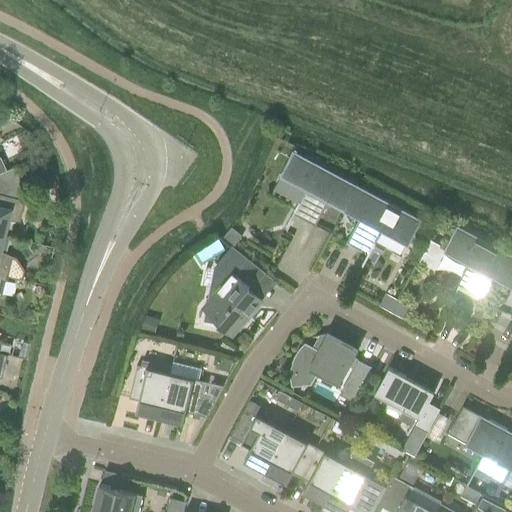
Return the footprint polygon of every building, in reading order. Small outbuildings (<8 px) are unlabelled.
[(357,185),(310,160),(292,150),(279,175),(305,189),(285,226),(287,226),(295,211),(301,214),(299,217),(315,226),(328,201),(343,210),(357,185)] [(38,182),(47,178),(51,176),(44,159),(31,165),(38,182)] [(0,173),(12,168),(11,168),(4,171),(0,160),(0,173)] [(0,173),(0,235),(1,236),(4,221),(18,222),(23,201),(25,194),(19,192),(20,184),(12,168),(0,173)] [(357,185),(343,210),(359,218),(346,242),(361,251),(363,247),(369,250),(360,266),(362,267),(381,230),(408,244),(421,220),(357,185)] [(511,255),(456,225),(452,232),(443,250),(469,264),(449,300),(451,301),(459,285),(465,288),(463,292),(479,300),(492,276),(507,284),(511,275),(511,255)] [(230,227),(221,238),(232,247),(241,235),(230,227)] [(0,238),(1,236),(0,235),(0,275),(5,276),(20,280),(22,271),(16,259),(0,252),(0,238)] [(205,267),(202,285),(210,286),(207,302),(202,308),(206,310),(204,321),(218,324),(231,335),(256,306),(255,305),(256,298),(257,297),(250,291),(265,273),(249,260),(235,249),(218,269),(205,267)] [(390,312),(397,300),(385,293),(378,305),(390,312)] [(397,300),(390,312),(403,318),(409,306),(397,300)] [(25,308),(23,319),(34,321),(36,311),(25,308)] [(136,332),(150,336),(156,319),(141,314),(136,332)] [(290,368),(289,376),(290,381),(291,386),(300,386),(302,381),(309,384),(309,385),(310,385),(317,373),(333,382),(329,389),(351,401),(358,388),(357,387),(359,388),(360,385),(348,378),(355,365),(351,363),(358,349),(329,334),(331,330),(328,329),(317,350),(304,343),(299,348),(295,354),(292,361),(290,368)] [(223,339),(214,351),(229,355),(234,347),(223,339)] [(355,365),(348,378),(360,385),(361,385),(362,384),(372,366),(358,359),(355,365)] [(159,417),(159,418),(172,421),(174,415),(183,417),(185,412),(206,417),(216,397),(210,396),(200,393),(203,381),(198,380),(201,368),(172,361),(170,373),(159,417)] [(159,418),(170,373),(136,365),(128,398),(139,400),(137,406),(147,409),(145,414),(159,418)] [(388,367),(374,394),(389,401),(386,407),(400,415),(403,409),(418,417),(401,449),(414,456),(440,409),(428,402),(434,392),(412,380),(405,376),(388,367)] [(213,383),(210,396),(216,397),(221,385),(213,383)] [(301,403),(289,396),(285,404),(297,411),(301,403)] [(462,405),(453,423),(447,433),(483,453),(474,469),(500,483),(511,459),(511,438),(504,434),(507,429),(462,405)] [(264,471),(286,431),(256,415),(244,409),(229,436),(241,442),(240,445),(249,450),(246,455),(255,460),(252,465),(264,471)] [(336,420),(330,430),(341,436),(346,426),(336,420)] [(363,429),(359,437),(373,444),(377,436),(363,429)] [(316,447),(286,431),(264,471),(277,478),(279,473),(288,477),(291,472),(300,477),(316,447)] [(345,463),(316,447),(300,477),(308,481),(305,487),(314,491),(311,497),(324,503),(345,463)] [(345,463),(324,503),(336,510),(339,504),(347,509),(350,504),(365,511),(371,511),(386,485),(365,474),(371,462),(352,452),(353,450),(352,450),(345,463)] [(511,459),(500,483),(511,489),(511,459)] [(448,475),(444,483),(449,486),(453,478),(448,475)] [(386,485),(371,511),(435,511),(408,496),(412,488),(391,476),(386,485)] [(138,511),(142,496),(100,486),(101,485),(99,485),(93,509),(105,511),(138,511)] [(183,511),(185,502),(170,498),(166,511),(183,511)] [(456,511),(440,503),(435,511),(456,511)]
